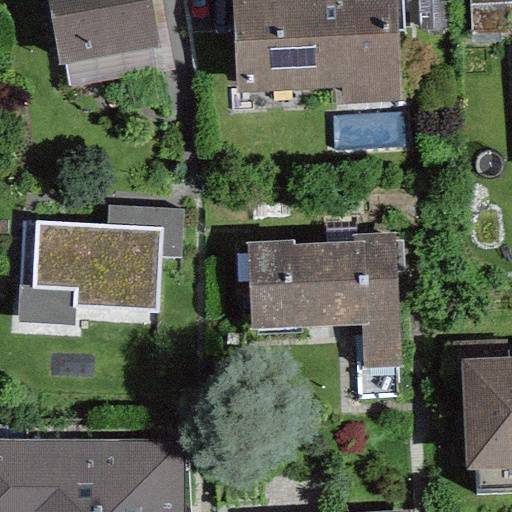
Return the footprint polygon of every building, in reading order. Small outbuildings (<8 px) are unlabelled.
[(150,0),(60,0),(76,82),(162,66),(150,0)] [(318,0),(319,6),(247,9),(252,119),(401,112),(395,0),(318,0)] [(511,0),(471,0),(471,13),(511,12),(511,0)] [(511,12),(471,13),(471,41),(511,40),(511,12)] [(11,286),(10,329),(73,330),(73,318),(153,320),(155,254),(179,255),(181,206),(107,204),(106,223),(31,221),(29,286),(11,286)] [(398,253),(262,259),(266,337),(401,331),(398,253)] [(511,375),(481,377),(485,475),(511,473),(511,375)] [(181,511),(180,450),(0,454),(0,511),(181,511)]
